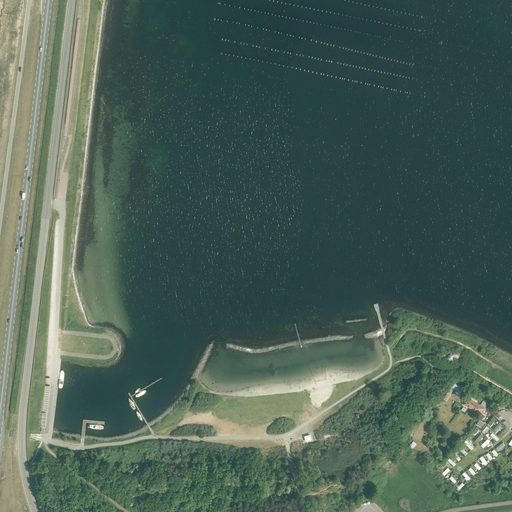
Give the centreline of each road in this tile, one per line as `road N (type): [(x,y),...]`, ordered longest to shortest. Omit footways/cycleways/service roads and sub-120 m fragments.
road 1 (tertiary): [(34,511),(21,439),(71,0)]
road 2 (primary): [(0,408),(48,0)]
road 3 (primary): [(29,0),(0,218)]
